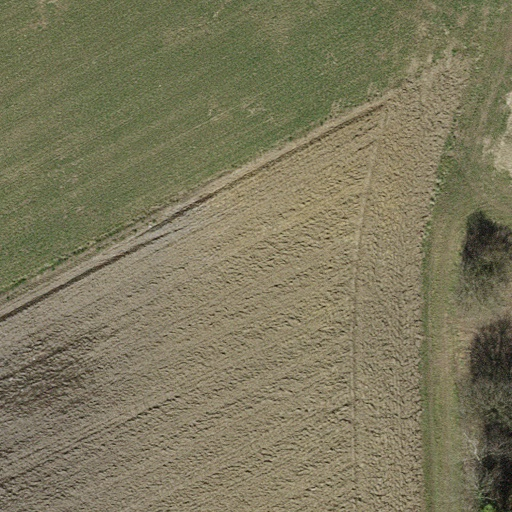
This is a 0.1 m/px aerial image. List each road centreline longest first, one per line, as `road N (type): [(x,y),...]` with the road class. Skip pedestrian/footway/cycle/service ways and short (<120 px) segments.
road 1 (track): [(450,511),(447,253),(464,186)]
road 2 (track): [(464,186),(511,4)]
